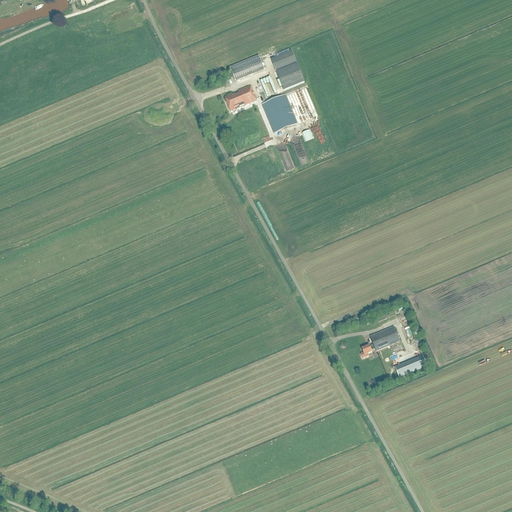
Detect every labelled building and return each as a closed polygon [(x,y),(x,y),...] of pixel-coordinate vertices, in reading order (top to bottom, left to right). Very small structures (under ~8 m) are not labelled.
[(100,37),(116,31),(113,25),(98,31),(100,37)] [(271,60),(284,91),(304,83),(292,52),(271,60)] [(231,69),(232,72),(227,74),(229,79),(234,78),(236,83),(265,71),(263,66),(259,57),(231,69)] [(231,112),(256,101),(250,87),(239,92),(239,94),(235,96),(234,94),(225,98),(231,112)] [(274,134),(297,124),(285,96),(262,105),(274,134)] [(396,316),(394,311),(377,318),(378,323),(396,316)] [(400,327),(403,334),(410,332),(406,325),(400,327)] [(372,352),(371,351),(375,349),(376,352),(400,342),(394,327),(370,337),(373,345),(369,347),(369,346),(362,349),(363,353),(360,354),(362,359),(369,356),(368,354),(372,352)] [(413,372),(409,363),(395,369),(399,378),(413,372)]
